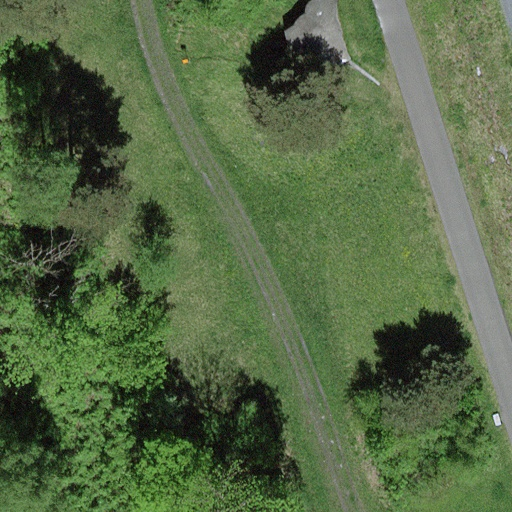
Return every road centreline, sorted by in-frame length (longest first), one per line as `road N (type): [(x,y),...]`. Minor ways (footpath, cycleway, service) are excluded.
road 1 (track): [(158,0),(168,54),(344,511)]
road 2 (track): [(387,0),(511,399)]
